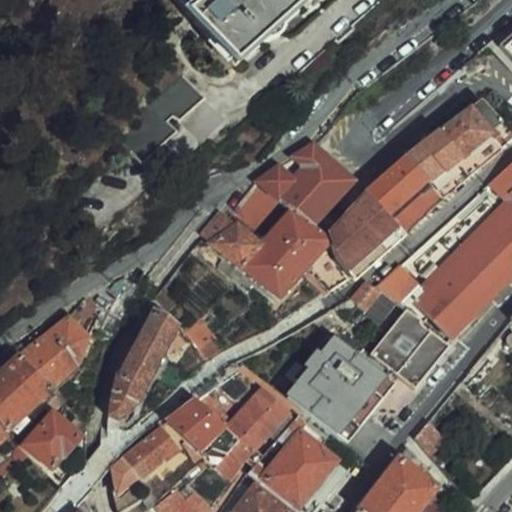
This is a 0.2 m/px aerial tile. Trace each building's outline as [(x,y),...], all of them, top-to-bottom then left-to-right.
[(177,0),(190,13),(203,0),(177,0)] [(203,0),(190,13),(238,66),(311,0),(203,0)] [(511,39),(502,49),(511,59),(511,39)] [(156,108),(120,140),(142,164),(180,131),(170,120),(174,116),(182,121),(207,100),(185,74),(152,103),(156,108)] [(511,128),(489,100),(443,135),(473,176),(511,143),(511,128)] [(443,135),(410,160),(445,199),(473,176),(443,135)] [(261,185),(281,201),(291,209),(313,226),(353,183),(315,147),(298,159),(308,167),(295,181),(282,170),(261,185)] [(410,160),(366,192),(404,236),(407,239),(445,199),(410,160)] [(398,306),(408,314),(423,326),(430,317),(452,339),(511,279),(511,165),(497,179),(424,246),(376,289),(382,294),(398,306)] [(259,229),(281,201),(261,185),(260,184),(236,211),(259,229)] [(366,192),(332,238),(339,260),(352,279),(380,261),(404,236),(366,192)] [(332,238),(330,240),(313,226),(291,209),(262,245),(230,219),(222,212),(204,235),(282,301),(310,269),(331,293),(352,279),(339,260),(332,238)] [(352,299),(366,311),(374,303),(382,294),(376,289),(368,282),(352,299)] [(391,314),(398,306),(382,294),(374,303),(377,305),(389,315),(391,314)] [(181,326),(157,297),(143,319),(132,342),(119,371),(113,393),(110,411),(109,430),(122,430),(123,417),(141,408),(181,326)] [(377,305),(374,303),(366,311),(357,320),(361,324),(377,305)] [(337,318),(331,312),(316,321),(323,326),(337,318)] [(372,356),(415,391),(451,347),(447,344),(423,326),(408,314),(372,356)] [(396,319),(391,314),(389,315),(374,335),(379,338),(396,319)] [(71,319),(23,357),(55,391),(82,367),(90,339),(71,319)] [(225,347),(204,320),(187,334),(208,361),(225,347)] [(323,358),(338,339),(331,333),(306,343),(323,358)] [(397,385),(357,354),(338,339),(323,358),(289,399),(348,445),(397,385)] [(0,377),(0,423),(8,432),(55,391),(23,357),(0,377)] [(278,401),(259,385),(224,426),(242,443),(278,401)] [(207,392),(198,403),(207,411),(217,400),(207,392)] [(248,464),(291,411),(278,401),(242,443),(233,451),(248,464)] [(198,403),(169,424),(188,443),(203,460),(206,462),(214,468),(228,455),(233,451),(242,443),(224,426),(207,411),(198,403)] [(55,470),(89,431),(89,428),(79,416),(68,428),(54,416),(27,446),(55,470)] [(302,435),(309,426),(300,419),(252,477),(263,487),(268,482),(304,511),(317,511),(349,473),(302,435)] [(0,450),(13,438),(8,432),(0,423),(0,450)] [(444,439),(428,425),(415,440),(429,456),(444,439)] [(162,430),(118,472),(124,497),(182,444),(172,435),(169,436),(162,430)] [(195,467),(203,460),(188,443),(184,447),(195,467)] [(358,511),(418,511),(436,489),(421,476),(428,468),(409,447),(358,511)] [(234,483),(243,469),(228,455),(214,468),(234,483)] [(155,506),(158,511),(213,511),(214,511),(191,487),(183,494),(179,490),(174,495),(171,491),(155,506)] [(286,511),(261,491),(243,511),(286,511)]
